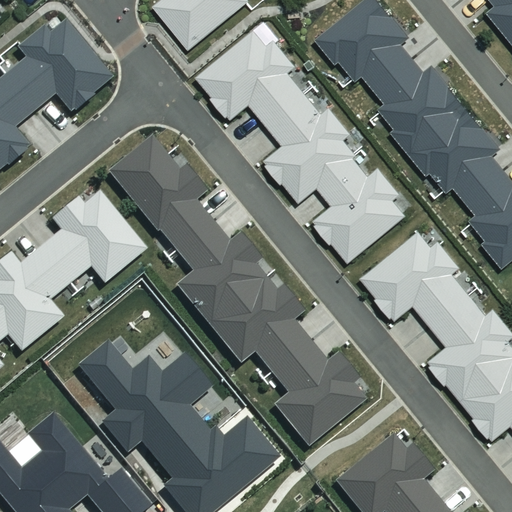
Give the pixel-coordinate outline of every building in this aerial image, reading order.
[(163,0),(154,8),(190,52),(252,3),(249,0),(163,0)] [(373,90),(413,58),(403,46),(412,39),(380,0),(369,0),(317,42),(336,66),(341,63),(358,83),(364,78),(373,90)] [(511,0),(490,0),(497,9),(489,15),(511,43),(511,0)] [(6,76),(36,113),(55,98),(70,116),(75,112),(76,114),(95,99),(93,97),(112,81),(65,23),(50,35),(45,28),(17,50),(26,61),(6,76)] [(252,106),(267,125),(306,94),(290,75),(297,69),(276,42),(268,48),(256,32),(197,79),(214,99),(212,101),(227,120),(230,118),(233,122),(252,106)] [(409,155),(468,108),(434,67),(425,74),(413,58),(373,90),(387,106),(380,112),(396,131),(393,134),(409,155)] [(0,173),(7,167),(9,169),(28,154),(26,152),(30,149),(14,131),(36,113),(6,76),(0,81),(0,173)] [(299,205),(319,189),(355,160),(358,158),(345,142),(352,136),(332,110),(324,116),(306,94),(267,125),(284,148),(266,163),(268,166),(267,168),(282,187),(284,186),(299,205)] [(464,200),(504,169),(494,157),(502,151),(468,108),(409,155),(428,178),(432,176),(447,195),(455,189),(464,200)] [(175,252),(212,223),(197,204),(208,195),(186,168),(180,173),(152,139),(108,175),(157,236),(160,233),(175,252)] [(355,160),(319,189),(333,208),(316,222),(319,226),(316,228),(332,248),(334,246),(349,265),(408,218),(394,202),(401,196),(380,170),(370,178),(355,160)] [(511,179),(504,169),(464,200),(477,217),(471,222),(487,243),(484,246),(503,270),(511,263),(511,179)] [(51,223),(60,234),(41,250),(71,286),(91,270),(105,288),(148,253),(100,195),(84,209),(78,201),(51,223)] [(209,330),(269,282),(257,267),(263,262),(242,236),(230,245),(212,223),(175,252),(193,275),(176,289),(209,330)] [(430,327),(470,296),(454,276),(461,270),(440,243),(433,249),(421,234),(363,280),(378,299),(375,302),(391,322),(393,320),(396,324),(415,309),(430,327)] [(50,304),(71,286),(41,250),(20,267),(11,256),(0,264),(0,330),(7,339),(21,356),(64,320),(50,304)] [(255,356),(273,377),(312,345),(295,323),(306,315),(283,288),(278,292),(269,282),(209,330),(241,368),(255,356)] [(461,404),(511,363),(511,346),(510,344),(511,342),(511,334),(495,312),(488,318),(470,296),(430,327),(448,350),(431,363),(433,366),(430,368),(446,388),(448,386),(461,404)] [(172,483),(164,490),(182,511),(219,511),(280,463),(246,422),(224,441),(215,430),(210,434),(190,410),(212,391),(185,358),(162,377),(149,360),(132,374),(108,344),(78,369),(115,414),(101,426),(127,458),(142,446),(172,483)] [(275,409),(308,450),(367,403),(354,387),(360,382),(339,356),(328,364),(312,345),(273,377),(289,397),(275,409)] [(511,363),(461,404),(476,422),(474,423),(488,441),(490,439),(493,443),(511,428),(511,363)] [(71,511),(87,500),(97,511),(148,511),(151,510),(122,474),(109,485),(53,417),(27,438),(41,455),(20,472),(0,447),(0,499),(10,511),(71,511)] [(428,511),(440,503),(424,484),(435,475),(413,448),(407,453),(394,437),(335,485),(357,511),(428,511)] [(446,511),(440,503),(428,511),(446,511)]
